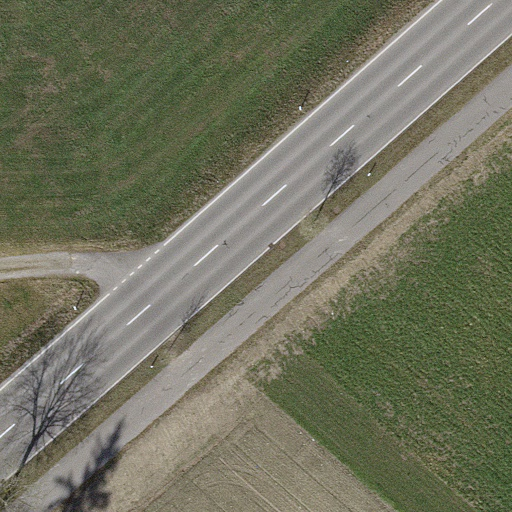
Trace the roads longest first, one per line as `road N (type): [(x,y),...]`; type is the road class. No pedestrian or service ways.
road 1 (secondary): [(0,438),(496,0)]
road 2 (track): [(0,271),(72,264),(134,274),(160,296)]
